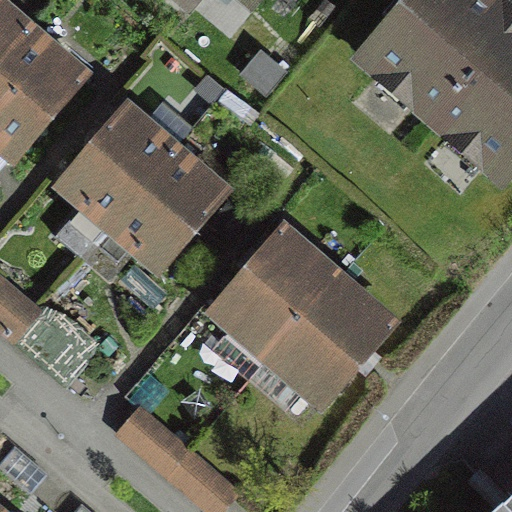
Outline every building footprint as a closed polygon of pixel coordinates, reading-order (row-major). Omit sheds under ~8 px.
[(0,0),(0,66),(35,27),(3,0),(0,0)] [(184,0),(202,14),(213,0),(242,0),(260,14),(270,0),(184,0)] [(419,0),(362,72),(511,191),(511,7),(502,0),(419,0)] [(101,85),(35,27),(0,66),(0,160),(20,178),(101,85)] [(63,200),(106,237),(182,152),(137,113),(63,200)] [(240,201),(182,152),(106,237),(166,288),(240,201)] [(217,324),(268,367),(341,276),(293,236),(217,324)] [(410,334),(341,276),(268,367),(334,423),(410,334)] [(0,336),(21,353),(44,324),(0,289),(0,336)] [(117,432),(211,511),(223,511),(240,493),(138,407),(117,432)] [(42,473),(16,452),(0,470),(27,493),(42,473)] [(511,511),(511,486),(484,511),(511,511)]
